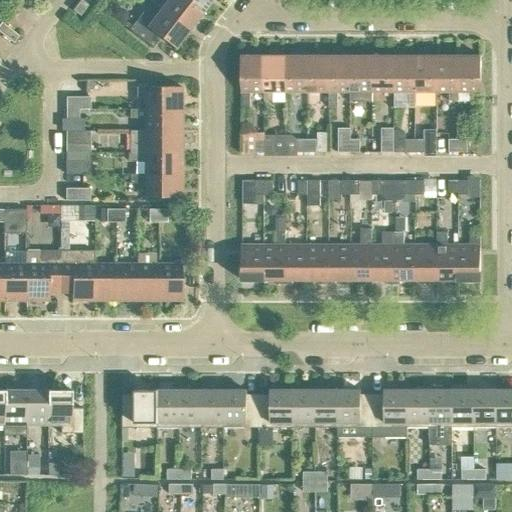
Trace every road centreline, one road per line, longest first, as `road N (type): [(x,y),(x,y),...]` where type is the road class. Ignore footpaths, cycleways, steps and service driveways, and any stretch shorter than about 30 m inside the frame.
road 1 (residential): [(507,344),(215,344)]
road 2 (residential): [(506,166),(215,165)]
road 3 (residential): [(506,20),(271,19),(252,2)]
road 4 (residential): [(215,344),(0,345)]
road 5 (residential): [(0,198),(50,201),(51,71)]
road 6 (residential): [(215,165),(215,344)]
road 7 (residential): [(506,166),(507,344)]
road 8 (residential): [(51,71),(215,73)]
